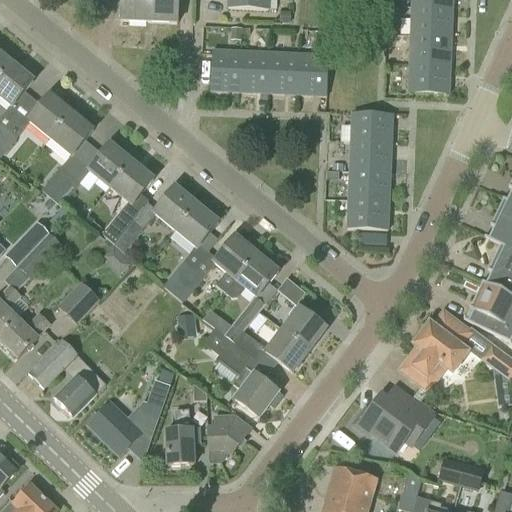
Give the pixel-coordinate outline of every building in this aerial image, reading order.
[(150,25),(150,0),(121,0),(121,23),(150,25)] [(150,0),(150,25),(177,26),(178,0),(150,0)] [(268,13),(268,0),(228,0),(228,12),(268,13)] [(410,0),(410,9),(451,11),(451,0),(410,0)] [(450,39),(451,11),(410,9),(409,38),(450,39)] [(448,68),(450,39),(409,38),(408,66),(448,68)] [(240,97),(241,56),(212,55),(211,96),(240,97)] [(268,99),(270,57),(241,56),(240,97),(268,99)] [(0,77),(10,66),(0,57),(0,77)] [(296,100),(298,58),(270,57),(268,99),(296,100)] [(298,58),(296,100),(325,101),(327,60),(298,58)] [(10,66),(0,77),(0,101),(10,110),(32,84),(10,66)] [(447,97),(448,68),(408,66),(406,95),(447,97)] [(48,141),(70,115),(49,97),(27,124),(48,141)] [(50,201),(81,163),(73,156),(92,133),(70,115),(48,141),(70,160),(60,172),(41,195),(50,201)] [(348,145),(389,147),(390,117),(349,116),(348,145)] [(6,133),(0,139),(0,158),(14,140),(6,133)] [(387,175),(389,147),(348,145),(347,173),(387,175)] [(107,190),(129,164),(108,146),(89,169),(81,163),(50,201),(58,208),(86,173),(107,190)] [(129,164),(107,190),(129,209),(151,182),(129,164)] [(386,204),(387,175),(347,173),(346,202),(386,204)] [(173,232),(194,206),(173,189),(152,215),(173,232)] [(500,202),(503,204),(492,228),(488,226),(487,228),(491,230),(486,240),(511,252),(511,206),(504,202),(500,201),(500,202)] [(385,233),(386,204),(346,202),(345,231),(385,233)] [(194,206),(173,232),(194,250),(215,223),(194,206)] [(111,248),(130,225),(119,217),(101,240),(111,248)] [(15,270),(49,236),(37,225),(4,259),(15,270)] [(130,225),(111,248),(121,256),(139,232),(130,225)] [(49,236),(15,270),(29,283),(62,249),(49,236)] [(222,294),(254,255),(233,238),(211,264),(225,275),(215,289),(222,294)] [(489,275),(483,286),(511,299),(511,252),(486,240),(482,239),(482,240),(500,249),(489,273),(486,271),(485,273),(489,275)] [(241,332),(243,334),(266,307),(256,298),(276,273),(254,255),(222,294),(231,302),(237,302),(245,292),(255,299),(223,339),(230,345),(241,332)] [(169,297),(188,274),(178,266),(160,289),(169,297)] [(188,274),(169,297),(179,305),(198,282),(188,274)] [(296,308),(305,296),(287,281),(277,293),(296,308)] [(479,285),(482,287),(471,311),(468,309),(467,311),(471,313),(466,323),(465,323),(464,325),(508,345),(511,336),(511,332),(511,330),(507,329),(511,318),(511,299),(483,286),(480,284),(479,285)] [(76,329),(100,304),(81,286),(57,310),(76,329)] [(0,337),(16,322),(7,313),(19,300),(8,290),(0,298),(0,337)] [(265,318),(270,312),(266,308),(260,315),(265,318)] [(279,331),(306,352),(324,329),(297,309),(279,331)] [(16,322),(0,337),(0,345),(16,362),(48,329),(37,318),(25,331),(16,322)] [(411,363),(403,374),(422,389),(428,394),(429,394),(446,371),(453,376),(468,355),(479,364),(492,347),(470,331),(468,334),(452,322),(448,319),(445,323),(444,324),(440,321),(431,334),(427,331),(417,344),(421,346),(413,357),(415,358),(411,363)] [(290,374),(306,352),(279,331),(265,351),(243,334),(241,332),(230,345),(270,374),(278,364),(290,374)] [(267,404),(272,408),(280,397),(263,384),(270,374),(230,345),(223,339),(213,332),(203,347),(218,359),(215,363),(236,378),(229,387),(237,393),(231,400),(257,419),(267,404)] [(44,392),(76,359),(61,344),(29,378),(44,392)] [(72,421),(95,397),(104,389),(86,370),(53,402),(72,421)] [(168,393),(153,388),(142,420),(157,425),(168,393)] [(193,388),(193,405),(207,405),(206,398),(193,388)] [(402,414),(382,399),(370,414),(367,412),(355,428),(367,438),(373,437),(397,455),(405,444),(411,449),(433,420),(411,403),(402,414)] [(118,459),(139,437),(109,408),(88,430),(118,459)] [(188,432),(187,414),(174,414),(175,433),(166,434),(168,469),(194,467),(193,447),(198,446),(197,432),(188,432)] [(230,458),(251,432),(234,419),(212,420),(213,430),(208,430),(209,456),(208,456),(208,467),(220,466),(228,457),(230,458)] [(17,479),(0,462),(0,494),(1,496),(17,479)] [(459,489),(465,468),(442,462),(436,484),(462,491),(462,489),(459,489)] [(462,489),(462,491),(478,495),(484,473),(465,468),(459,489),(462,489)] [(368,511),(377,483),(334,471),(322,511),(368,511)] [(412,511),(416,500),(415,500),(420,483),(408,476),(397,511),(412,511)] [(13,508),(8,511),(52,511),(32,492),(14,510),(13,508)] [(506,511),(511,498),(497,493),(491,511),(506,511)] [(444,511),(439,511),(440,507),(416,500),(412,511),(444,511)]
